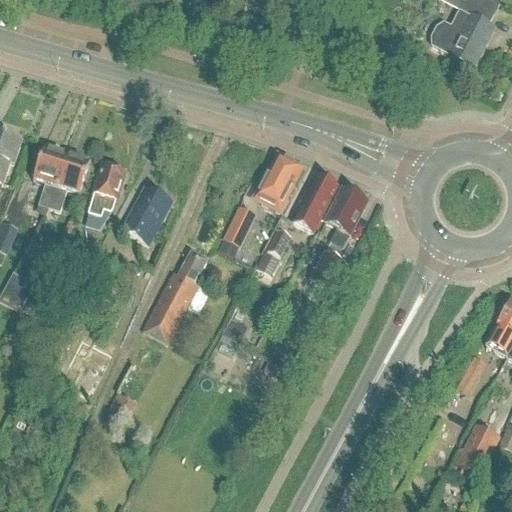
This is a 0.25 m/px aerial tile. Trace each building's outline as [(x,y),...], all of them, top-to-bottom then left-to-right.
[(440,0),(438,4),(457,14),(461,5),(451,0),(440,0)] [(466,0),(464,5),(493,20),(499,9),(481,0),(466,0)] [(431,51),(447,59),(447,60),(472,73),(493,33),(488,31),(493,20),(464,5),(458,16),(449,32),(442,28),(435,32),(430,42),(431,51)] [(0,189),(2,190),(10,167),(13,168),(19,150),(15,149),(17,145),(0,139),(0,189)] [(38,211),(48,214),(67,162),(42,154),(32,186),(44,190),(38,211)] [(88,168),(67,162),(48,214),(60,218),(66,197),(78,201),(88,168)] [(259,184),(254,195),(266,201),(261,210),(278,219),(301,174),(284,165),(283,166),(275,162),(262,186),(259,184)] [(95,237),(99,223),(100,223),(102,216),(109,218),(111,215),(114,206),(123,176),(102,170),(93,199),(87,219),(88,219),(83,233),(95,237)] [(316,181),(292,228),(311,238),(336,192),(316,181)] [(147,251),(170,209),(157,201),(156,197),(151,194),(147,195),(144,194),(121,236),(147,251)] [(337,234),(330,247),(342,253),(366,207),(342,195),(324,228),(337,234)] [(238,214),(222,246),(238,254),(254,222),(238,214)] [(2,230),(0,235),(0,259),(0,260),(6,262),(16,235),(2,230)] [(276,235),(266,255),(279,262),(289,242),(276,235)] [(85,244),(72,268),(84,275),(98,251),(85,244)] [(269,282),(278,265),(263,257),(254,275),(269,282)] [(324,257),(310,284),(329,295),(344,268),(324,257)] [(141,336),(166,350),(198,292),(193,289),(206,266),(190,258),(177,281),(172,279),(141,336)] [(75,308),(75,309),(107,326),(113,316),(112,316),(125,293),(93,275),(75,308)] [(485,350),(508,362),(511,355),(511,302),(495,332),(485,350)] [(473,364),(455,395),(467,402),(485,370),(473,364)] [(263,376),(274,382),(280,373),(268,366),(263,376)] [(117,399),(107,418),(125,428),(135,409),(117,399)] [(23,400),(18,411),(34,418),(39,408),(23,400)] [(510,458),(511,458),(511,431),(508,429),(498,452),(510,458)] [(480,482),(486,468),(487,469),(500,443),(488,437),(474,430),(455,469),(471,478),(480,482)] [(4,466),(15,471),(19,462),(8,457),(4,466)]
